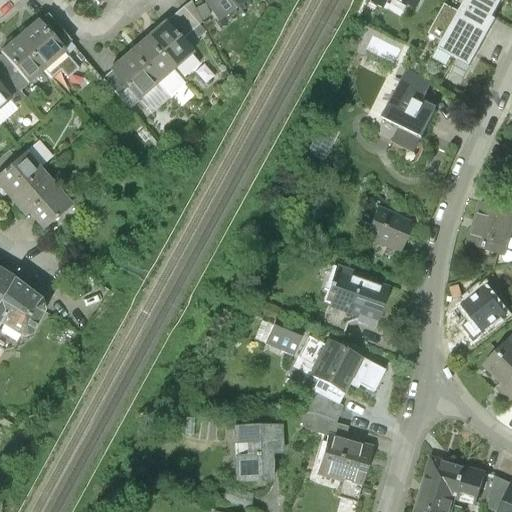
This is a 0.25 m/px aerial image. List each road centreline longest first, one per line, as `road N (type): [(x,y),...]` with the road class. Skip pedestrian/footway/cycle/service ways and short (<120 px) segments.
road 1 (residential): [(423,386),(441,245),(511,78)]
road 2 (residential): [(387,511),(423,386)]
